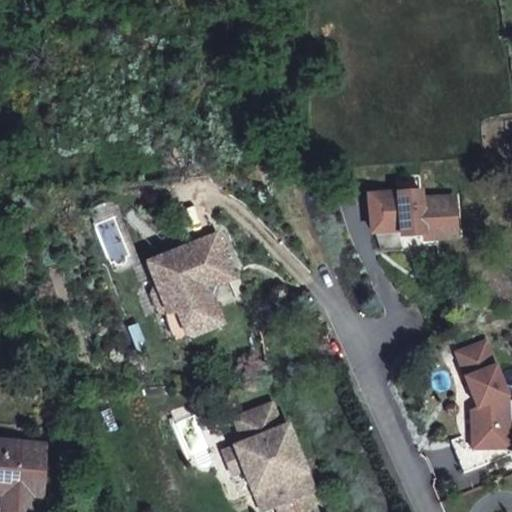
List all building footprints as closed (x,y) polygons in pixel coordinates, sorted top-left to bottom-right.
[(425,193),(373,194),(376,232),(429,230),(430,236),(460,234),(457,197),(425,197),(425,193)] [(155,319),(161,317),(174,346),(226,327),(215,297),(223,281),(237,278),(214,220),(186,232),(190,243),(151,260),(149,269),(153,282),(143,285),(138,301),(143,315),(155,319)] [(174,346),(161,317),(155,319),(167,348),(174,346)] [(481,438),(460,445),(473,478),(511,462),(511,392),(494,343),(461,355),(478,398),(483,395),(489,406),(477,413),(481,438)] [(315,497),(305,475),(298,478),(294,466),(300,463),(286,431),(277,434),(269,411),(229,427),(238,451),(234,451),(228,452),(223,454),(220,461),(227,478),(235,483),(243,480),(251,501),(264,496),(270,511),(276,511),(284,510),(284,511),(311,511),(307,500),(315,497)] [(0,498),(1,499),(37,501),(43,502),(46,450),(0,447),(0,498)] [(294,466),(298,478),(305,475),(300,463),(294,466)] [(270,511),(264,496),(251,501),(256,511),(270,511)] [(0,511),(35,511),(37,501),(1,499),(0,511)]
